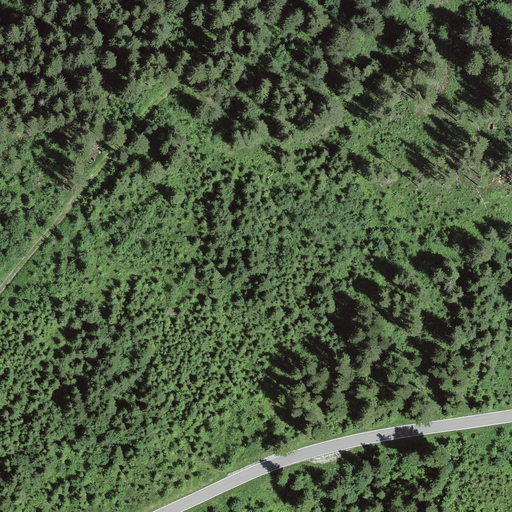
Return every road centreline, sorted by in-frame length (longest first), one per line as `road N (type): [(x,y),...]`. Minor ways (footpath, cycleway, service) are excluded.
road 1 (track): [(0,290),(177,79),(269,0)]
road 2 (tertiary): [(511,415),(321,448),(167,511)]
